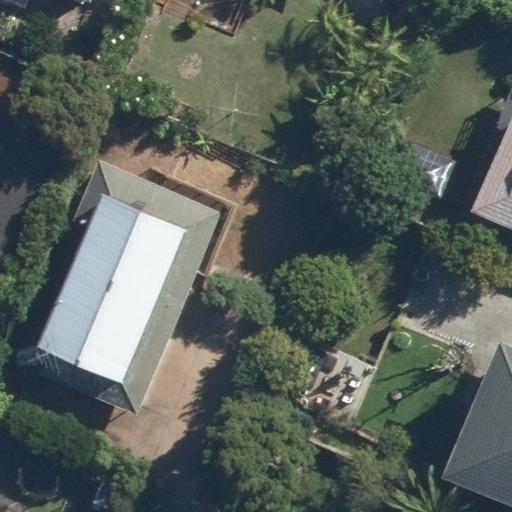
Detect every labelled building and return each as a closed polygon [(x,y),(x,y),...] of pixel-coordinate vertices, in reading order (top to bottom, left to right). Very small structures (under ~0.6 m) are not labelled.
[(0,0),(0,3),(31,16),(37,0),(71,0),(87,6),(89,0),(0,0)] [(0,300),(7,303),(67,147),(0,121),(0,300)] [(511,154),(486,209),(511,220),(511,154)] [(224,211),(96,158),(71,219),(95,228),(35,371),(139,414),(224,211)] [(511,375),(470,477),(511,494),(511,375)] [(29,511),(31,509),(0,495),(0,511),(29,511)]
